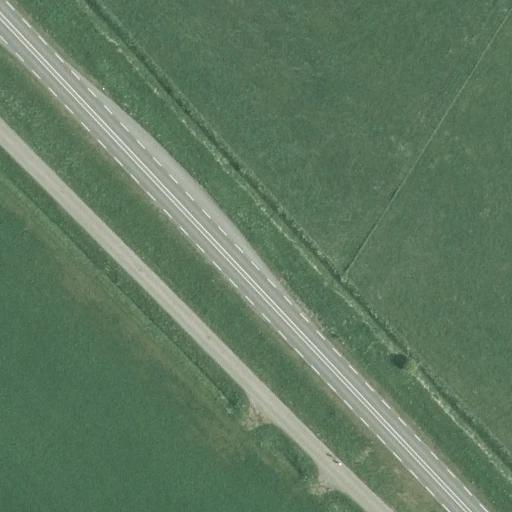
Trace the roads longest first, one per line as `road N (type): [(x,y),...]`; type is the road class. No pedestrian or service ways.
road 1 (primary): [(466,511),(0,17)]
road 2 (unclassified): [(379,511),(0,131)]
